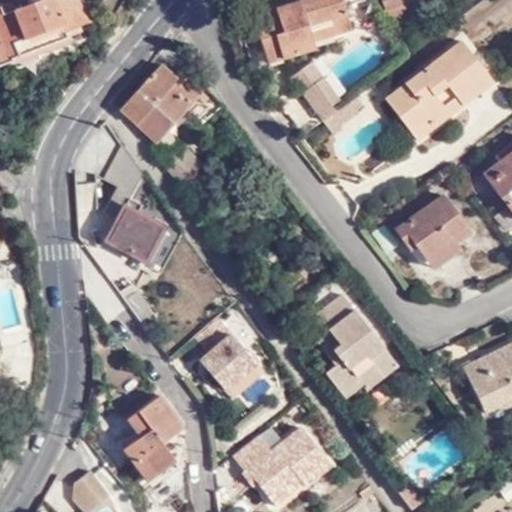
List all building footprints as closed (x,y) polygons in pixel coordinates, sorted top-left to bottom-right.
[(88,9),(84,0),(32,0),(34,2),(21,7),(17,0),(15,0),(0,3),(0,35),(8,57),(26,50),(23,42),(21,38),(44,30),(68,20),(70,26),(82,21),(92,18),(88,9)] [(299,0),(277,6),(276,0),(274,0),(252,6),(263,50),(276,46),(279,51),(314,41),(312,34),(311,28),(331,22),(332,28),(350,23),(343,0),(299,0)] [(425,7),(423,0),(384,0),(386,5),(396,15),(425,7)] [(72,32),(70,26),(68,20),(44,30),(49,41),(72,32)] [(312,34),(332,28),(331,22),(311,28),(312,34)] [(49,41),(44,30),(21,38),(23,42),(26,50),(49,41)] [(428,118),(432,123),(493,79),(465,40),(389,94),(401,110),(411,103),(423,121),(428,118)] [(265,55),(279,51),(276,46),(263,50),(265,55)] [(309,56),(289,71),(317,109),(337,94),(309,56)] [(165,63),(127,102),(124,106),(145,127),(159,140),(205,91),(184,71),(179,76),(165,63)] [(358,90),(352,95),(358,104),(365,100),(358,90)] [(359,106),(358,104),(352,95),(333,108),(341,119),(359,106)] [(414,128),(423,121),(411,103),(401,110),(414,128)] [(341,119),(333,108),(324,115),(334,129),(343,122),(341,119)] [(428,118),(423,121),(414,128),(418,133),(432,123),(428,118)] [(189,144),(168,161),(183,182),(205,164),(189,144)] [(511,146),(482,170),(511,209),(511,146)] [(418,239),(430,254),(456,235),(468,225),(442,190),(396,223),(410,243),(418,239)] [(112,238),(138,251),(154,218),(128,205),(112,238)] [(168,226),(154,218),(138,251),(152,258),(168,226)] [(462,243),(456,235),(430,254),(435,263),(462,243)] [(308,297),(316,308),(342,292),(344,294),(358,284),(346,269),(308,297)] [(124,287),(142,313),(150,307),(132,281),(124,287)] [(314,334),(325,351),(333,345),(339,354),(337,355),(331,359),(323,364),(340,390),(361,377),(354,366),(359,363),(369,357),(379,371),(392,362),(344,294),(342,292),(316,308),(327,325),(314,334)] [(220,314),(198,332),(210,348),(200,356),(226,386),(257,360),(220,314)] [(511,338),(463,363),(484,408),(511,395),(511,338)] [(325,351),(331,359),(337,355),(339,354),(333,345),(325,351)] [(381,374),(379,371),(369,357),(359,363),(354,366),(361,377),(367,384),(381,374)] [(159,441),(179,427),(159,393),(130,413),(142,431),(120,447),(144,480),(171,460),(159,441)] [(259,432),(232,452),(244,468),(241,469),(251,483),(256,479),(273,502),(301,481),(303,483),(330,462),(300,425),(271,447),(259,432)] [(75,493),(87,507),(112,491),(93,465),(78,476),(75,493)] [(358,488),(369,481),(365,475),(354,483),(358,488)] [(404,475),(395,481),(409,502),(419,495),(404,475)] [(341,511),(370,511),(364,500),(341,511)]
